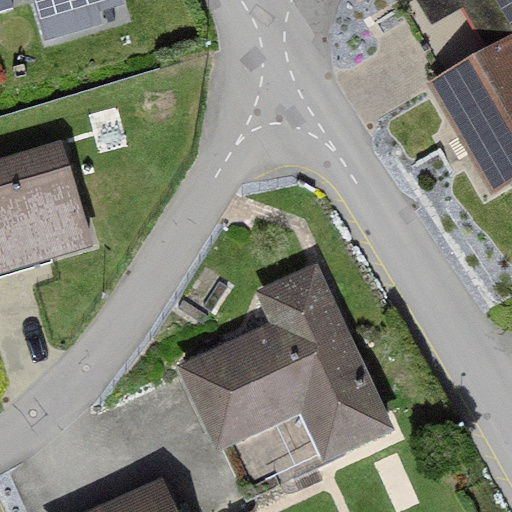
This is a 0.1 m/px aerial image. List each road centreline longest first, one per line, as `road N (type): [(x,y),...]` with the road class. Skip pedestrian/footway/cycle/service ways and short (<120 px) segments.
road 1 (residential): [(294,86),(235,142),(103,354),(0,442)]
road 2 (residential): [(294,86),(511,447)]
